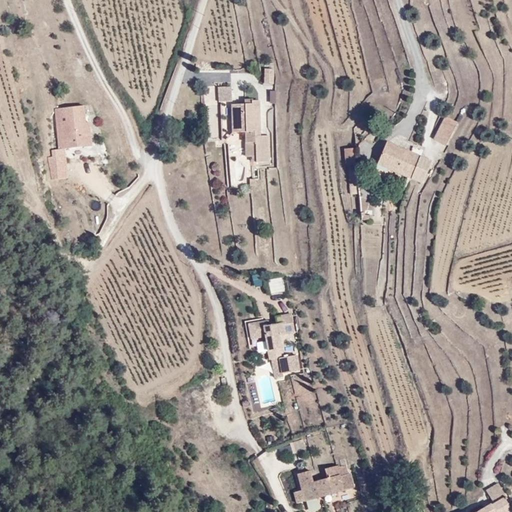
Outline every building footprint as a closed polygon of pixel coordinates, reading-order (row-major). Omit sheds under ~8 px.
[(274,74),(266,73),(266,88),(274,88),(274,74)] [(233,105),(232,91),(219,92),(220,106),(233,105)] [(270,139),(261,140),(260,105),(253,105),(253,104),(246,104),(246,109),(233,109),(233,137),(246,137),(246,147),(256,147),(257,165),(270,164),(270,139)] [(88,105),(69,107),(70,120),(61,121),(64,148),(57,149),(57,156),(54,156),(56,178),(71,177),(68,148),(96,145),(93,121),(90,122),(88,105)] [(70,120),(69,107),(59,108),(61,121),(70,120)] [(448,148),(461,121),(446,115),(434,142),(448,148)] [(415,176),(422,155),(389,143),(380,163),(415,176)] [(257,165),(256,147),(246,147),(247,161),(253,161),(253,165),(257,165)] [(358,165),(356,153),(347,155),(349,167),(358,165)] [(426,180),(434,160),(422,155),(415,176),(426,180)] [(360,175),(358,165),(349,167),(351,177),(360,175)] [(362,186),(360,175),(351,177),(353,188),(362,186)] [(364,196),(362,186),(353,188),(355,198),(364,196)] [(377,200),(376,195),(364,199),(365,204),(377,200)] [(282,278),(268,280),(271,294),(284,291),(282,278)] [(291,314),(276,317),(277,322),(265,325),(264,321),(248,324),(253,344),(266,341),(268,351),(282,348),(279,335),(295,332),(291,314)] [(282,348),(268,351),(270,360),(284,357),(282,348)] [(299,370),(296,355),(270,360),(274,377),(281,376),(280,373),(299,370)] [(303,439),(294,443),(296,452),(306,451),(303,439)] [(313,482),(310,471),(298,474),(305,501),(354,488),(350,473),(347,473),(345,465),(337,467),(337,466),(325,469),(327,478),(313,482)] [(501,499),(493,487),(482,493),(489,506),(478,511),(505,511),(499,500),(501,499)]
